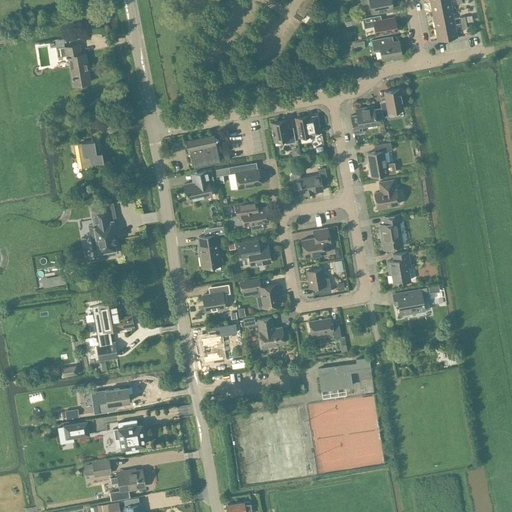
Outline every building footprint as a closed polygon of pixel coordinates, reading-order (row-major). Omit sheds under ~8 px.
[(360,0),(361,4),(368,3),(369,5),(371,13),(392,8),(390,0),(360,0)] [(433,15),(452,11),(449,0),(443,0),(430,3),(433,15)] [(435,28),(455,24),(452,11),(433,15),(435,28)] [(363,28),(373,26),(375,35),(396,31),(394,17),(381,20),(380,15),(361,18),(363,28)] [(457,37),(455,24),(435,28),(438,41),(457,37)] [(0,36),(0,43),(13,41),(12,34),(0,36)] [(373,51),(380,49),(382,59),(401,55),(398,41),(393,42),(392,36),(371,40),(373,51)] [(364,40),(353,42),(354,49),(365,47),(364,40)] [(57,56),(65,55),(65,56),(67,56),(81,53),(80,43),(63,46),(63,47),(56,48),(57,56)] [(67,56),(72,85),(90,82),(88,69),(89,69),(88,62),(87,62),(85,52),(81,53),(67,56)] [(388,115),(388,112),(402,109),(399,88),(384,91),(386,100),(380,101),(382,117),(388,115)] [(355,109),(356,115),(350,116),(353,134),(363,133),(362,125),(376,123),(373,106),(355,109)] [(84,111),(86,120),(96,118),(94,110),(84,111)] [(316,116),(308,117),(308,115),(295,118),(298,137),(311,135),(319,133),(316,116)] [(274,141),(284,139),(285,143),(295,142),(293,127),(287,128),(285,120),(270,122),(272,130),(271,130),(272,134),(274,141)] [(193,167),(219,162),(213,134),(185,140),(186,145),(188,145),(193,167)] [(91,166),(90,163),(103,161),(101,150),(96,151),(94,140),(77,143),(81,168),(91,166)] [(386,164),(383,150),(391,149),(390,142),(374,144),(375,152),(367,153),(371,176),(393,172),(391,163),(386,164)] [(246,170),(245,164),(228,167),(215,169),(216,176),(235,173),(237,189),(261,185),(258,168),(246,170)] [(291,181),(293,180),(296,196),(323,191),(322,185),(328,184),(325,168),(318,169),(319,174),(300,178),(300,174),(298,172),(291,174),(290,176),(291,181)] [(212,196),(210,186),(214,185),(211,170),(190,173),(192,182),(183,184),(187,201),(212,196)] [(396,189),(395,189),(393,178),(378,181),(379,192),(374,193),(376,208),(398,204),(396,189)] [(242,226),(250,225),(251,230),(263,228),(262,223),(268,222),(266,207),(258,208),(256,199),(244,201),(233,203),(236,218),(240,217),(242,226)] [(114,231),(114,230),(112,220),(110,221),(107,204),(90,207),(93,224),(88,225),(93,252),(104,250),(105,255),(114,253),(113,248),(115,248),(114,240),(115,240),(114,236),(112,236),(112,232),(113,232),(114,232),(114,231)] [(383,216),(384,224),(379,225),(383,249),(402,246),(398,222),(402,222),(400,214),(383,216)] [(312,229),(313,238),(301,240),(304,257),(327,253),(325,244),(330,242),(328,226),(312,229)] [(219,254),(216,234),(198,237),(200,250),(199,250),(201,268),(222,264),(221,254),(219,254)] [(241,257),(248,256),(250,266),(271,262),(268,246),(257,247),(256,242),(239,245),(241,257)] [(392,253),(393,260),(387,261),(389,272),(391,271),(393,283),(410,280),(407,265),(411,265),(408,251),(392,253)] [(341,260),(334,261),(336,272),(343,271),(341,260)] [(328,277),(324,278),(322,268),(306,271),(309,288),(312,288),(313,294),(331,291),(328,277)] [(277,284),(261,286),(259,278),(240,281),(242,291),(253,289),(253,290),(254,290),(254,292),(255,293),(256,294),(258,295),(260,295),(261,295),(263,308),(280,305),(277,284)] [(225,309),(224,302),(224,301),(225,301),(226,299),(225,294),(229,293),(228,284),(221,285),(213,286),(214,293),(202,295),(205,312),(225,309)] [(429,293),(440,291),(438,284),(428,286),(429,293)] [(400,315),(424,311),(421,289),(392,294),(394,302),(397,301),(400,315)] [(121,327),(133,325),(132,317),(120,319),(117,302),(99,305),(103,332),(122,329),(121,327)] [(242,317),(243,326),(255,324),(254,316),(242,317)] [(271,317),(257,319),(259,331),(260,341),(259,341),(260,349),(268,347),(268,346),(284,343),(281,327),(276,327),(273,325),(271,317)] [(339,325),(332,326),(330,318),(308,321),(311,336),(332,332),(333,338),(341,336),(339,325)] [(209,329),(210,336),(201,337),(204,361),(220,359),(217,335),(224,334),(223,327),(209,329)] [(341,352),(347,350),(344,336),(337,337),(341,352)] [(98,361),(118,357),(114,341),(95,344),(98,361)] [(356,363),(349,364),(318,368),(321,390),(352,386),(350,372),(358,371),(358,372),(371,370),(369,356),(356,358),(356,363)] [(62,377),(78,375),(77,365),(60,368),(62,377)] [(105,390),(106,401),(98,403),(99,412),(115,410),(121,403),(129,402),(127,386),(105,390)] [(113,429),(116,448),(121,447),(121,448),(122,448),(125,447),(126,452),(138,450),(137,445),(143,444),(145,444),(144,443),(142,431),(143,431),(141,424),(141,423),(140,423),(136,424),(136,419),(117,422),(117,427),(117,428),(113,429)] [(58,427),(60,443),(73,441),(72,437),(88,434),(86,422),(64,425),(64,426),(58,427)] [(85,475),(94,474),(94,476),(112,473),(110,458),(92,461),(92,463),(84,465),(85,475)] [(117,474),(119,489),(120,490),(110,492),(111,500),(130,497),(128,488),(144,485),(141,470),(139,470),(117,474)] [(251,511),(250,500),(244,501),(226,504),(227,511),(251,511)] [(119,511),(118,501),(102,504),(103,511),(119,511)] [(142,511),(141,503),(123,506),(124,511),(142,511)]
